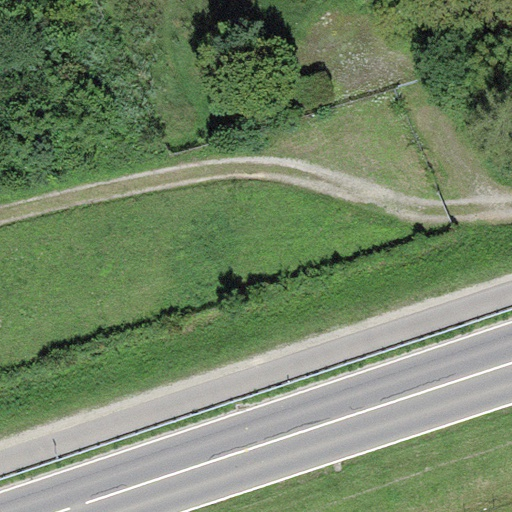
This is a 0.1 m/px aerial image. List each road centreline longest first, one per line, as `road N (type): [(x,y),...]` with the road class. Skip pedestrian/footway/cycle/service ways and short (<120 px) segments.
road 1 (track): [(0,218),(239,164),(350,183),(438,212),(511,205)]
road 2 (primary): [(511,364),(49,511)]
